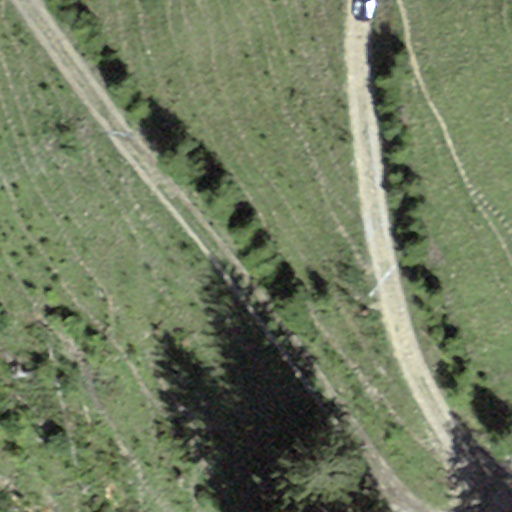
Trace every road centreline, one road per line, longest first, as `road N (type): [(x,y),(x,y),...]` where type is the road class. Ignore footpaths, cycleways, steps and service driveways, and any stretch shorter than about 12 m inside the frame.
road 1 (track): [(415,511),(3,0)]
road 2 (track): [(359,0),(365,203),(401,335),(467,511)]
